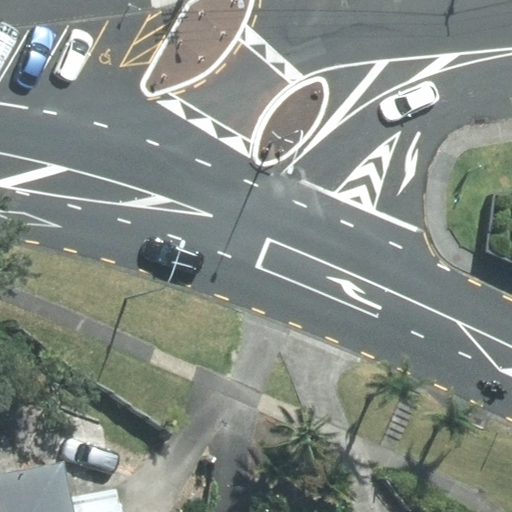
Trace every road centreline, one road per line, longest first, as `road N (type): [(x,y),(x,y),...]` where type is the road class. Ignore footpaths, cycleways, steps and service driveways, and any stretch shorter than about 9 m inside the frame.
road 1 (residential): [(147,205),(232,93),(263,65),(331,34)]
road 2 (secondary): [(323,270),(511,358)]
road 3 (secondary): [(147,205),(323,270)]
road 4 (residential): [(331,34),(511,33)]
road 5 (secondary): [(0,149),(147,205)]
road 6 (residential): [(511,71),(427,110),(387,148)]
road 7 (secondary): [(147,205),(0,190)]
road 8 (residential): [(387,148),(323,270)]
road 9 (residential): [(331,34),(387,148)]
